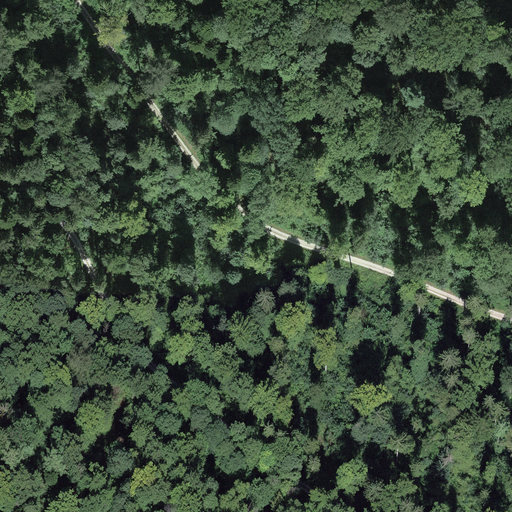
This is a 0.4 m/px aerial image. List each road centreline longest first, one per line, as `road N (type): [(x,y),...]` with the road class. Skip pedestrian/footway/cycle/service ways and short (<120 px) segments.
road 1 (track): [(511,318),(296,243),(235,211),(74,0)]
road 2 (track): [(0,162),(75,245),(121,329),(186,400),(276,474),(338,511)]
road 3 (track): [(334,255),(376,308),(511,396)]
